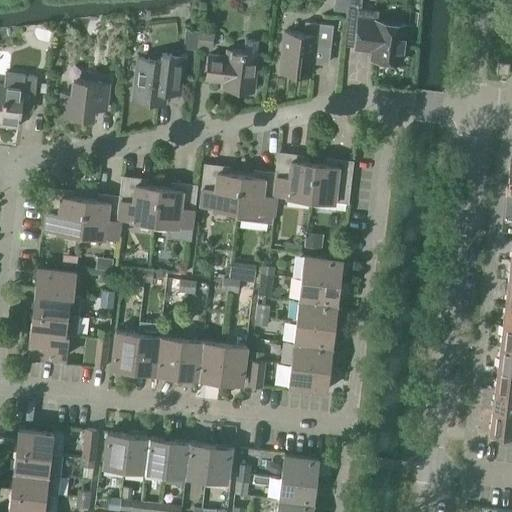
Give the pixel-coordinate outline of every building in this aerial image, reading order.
[(401,62),(405,23),(357,18),(354,48),(372,50),(371,58),(401,62)] [(330,49),(332,25),(305,21),(303,33),(283,31),(279,71),(310,74),(314,47),(330,49)] [(196,49),(198,31),(185,29),(183,48),(196,49)] [(212,49),(214,31),(199,29),(197,47),(212,49)] [(252,90),(258,39),(244,37),(242,51),(227,50),(226,57),(208,55),(205,78),(223,81),(223,87),(252,90)] [(181,80),(184,56),(170,54),(169,61),(137,57),(132,99),(164,103),(167,78),(181,80)] [(507,75),(509,63),(497,61),(496,73),(507,75)] [(35,92),(36,76),(5,72),(3,84),(0,84),(0,124),(18,126),(23,91),(35,92)] [(105,109),(108,84),(73,80),(71,94),(62,93),(59,114),(92,117),(93,107),(105,109)] [(310,198),(314,162),(296,160),(297,154),(277,152),(275,172),(276,172),(274,193),(275,193),(286,194),(286,196),(310,198)] [(314,162),(310,198),(333,201),(334,200),(347,201),(351,161),(332,159),(331,165),(314,162)] [(236,210),(240,174),(223,172),(223,166),(204,163),(199,204),(212,206),(212,207),(236,210)] [(276,172),(275,172),(258,170),(257,176),(240,174),(236,210),(235,218),(272,223),(275,193),(274,193),(276,172)] [(141,184),(141,178),(122,176),(119,196),(121,196),(118,217),(120,217),(130,218),(130,219),(154,222),(158,186),(141,184)] [(191,225),(196,185),(176,182),(176,188),(158,186),(154,222),(178,225),(178,224),(191,225)] [(67,196),(67,190),(48,187),(44,228),(56,229),(56,231),(80,234),(84,198),(67,196)] [(121,196),(119,196),(102,194),(102,200),(84,198),(80,234),(104,236),(104,235),(117,237),(120,217),(118,217),(121,196)] [(321,248),(323,234),(305,231),(304,246),(321,248)] [(339,282),(342,260),(303,255),(301,277),(339,282)] [(260,273),(272,274),(273,266),(261,265),(260,273)] [(34,289),(73,293),(75,271),(37,267),(34,289)] [(144,281),(145,268),(137,267),(135,280),(144,281)] [(151,282),(153,269),(145,268),(144,281),(151,282)] [(271,287),(272,274),(260,273),(259,286),(271,287)] [(336,304),(339,282),(301,277),(298,299),(336,304)] [(186,292),(187,279),(179,278),(177,291),(186,292)] [(229,291),(231,278),(223,278),(221,291),(229,291)] [(237,292),(239,279),(231,278),(229,291),(237,292)] [(193,293),(195,280),(187,279),(186,292),(193,293)] [(72,295),(73,293),(34,289),(32,309),(78,315),(81,296),(72,295)] [(113,299),(114,291),(102,289),(101,297),(113,299)] [(112,307),(113,299),(101,297),(100,305),(112,307)] [(334,325),(336,304),(298,299),(295,320),(334,325)] [(511,325),(511,303),(504,302),(502,324),(511,325)] [(267,317),(268,309),(269,304),(257,303),(255,315),(267,317)] [(76,334),(78,315),(32,309),(29,330),(68,335),(68,333),(76,334)] [(266,325),(267,317),(255,315),(254,323),(266,325)] [(331,346),(334,325),(295,320),(293,342),(331,346)] [(159,334),(160,323),(151,322),(150,333),(137,332),(133,370),(154,373),(159,334)] [(511,347),(511,325),(502,324),(499,346),(511,347)] [(108,338),(109,330),(97,329),(96,337),(108,338)] [(133,370),(137,332),(115,329),(111,367),(133,370)] [(65,357),(68,335),(29,330),(27,352),(65,357)] [(176,375),(180,337),(159,334),(154,373),(176,375)] [(105,367),(108,338),(96,337),(93,365),(105,367)] [(197,378),(202,340),(180,337),(176,375),(197,378)] [(219,380),(223,342),(202,340),(197,378),(219,380)] [(223,342),(219,380),(241,383),(246,345),(223,342)] [(329,368),(331,346),(293,342),(290,363),(329,368)] [(511,369),(511,347),(499,346),(497,367),(511,369)] [(250,358),(263,360),(264,351),(251,350),(250,358)] [(264,360),(263,360),(250,358),(247,384),(261,385),(264,360)] [(289,372),(290,361),(270,359),(269,376),(281,377),(282,372),(289,372)] [(326,390),(329,368),(290,363),(288,386),(326,390)] [(511,369),(497,367),(494,389),(511,390),(511,369)] [(511,412),(511,390),(494,389),(492,410),(511,412)] [(511,435),(511,412),(492,410),(489,433),(511,435)] [(15,449),(50,453),(52,431),(18,427),(15,449)] [(94,458),(97,430),(85,429),(82,457),(94,458)] [(124,468),(128,434),(106,431),(102,466),(124,468)] [(144,471),(148,436),(128,434),(124,468),(144,471)] [(164,473),(168,439),(148,436),(144,471),(164,473)] [(184,476),(188,441),(168,439),(164,473),(184,476)] [(205,478),(209,443),(188,441),(184,476),(205,478)] [(226,481),(230,446),(209,443),(205,478),(226,481)] [(50,453),(15,449),(13,469),(60,475),(62,454),(50,453)] [(315,480),(318,458),(283,454),(281,476),(315,480)] [(93,466),(94,458),(82,457),(81,465),(93,466)] [(249,472),(250,465),(238,463),(237,471),(249,472)] [(57,495),(60,475),(13,469),(10,489),(57,495)] [(248,481),(249,472),(237,471),(236,480),(248,481)] [(313,502),(315,480),(281,476),(278,498),(313,502)] [(28,511),(55,511),(57,495),(10,489),(8,509),(28,511)] [(89,499),(90,491),(78,489),(77,497),(89,499)] [(88,507),(89,499),(77,497),(76,505),(88,507)] [(119,509),(120,498),(112,497),(110,509),(119,510),(119,509)] [(139,511),(140,500),(120,498),(119,509),(139,511)] [(311,511),(313,502),(278,498),(276,511),(311,511)] [(159,511),(161,503),(140,500),(139,511),(147,511),(159,511)] [(180,511),(181,505),(161,503),(159,511),(180,511)]
